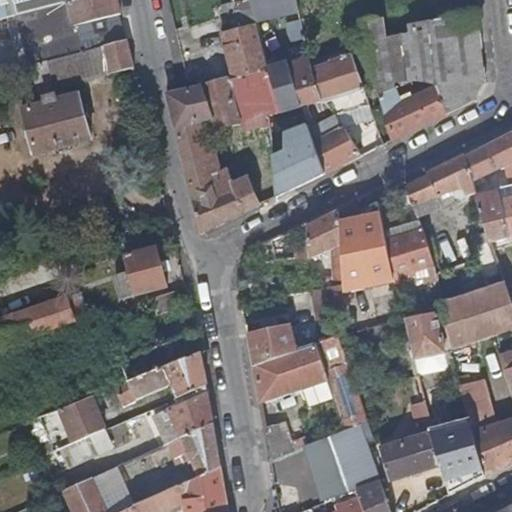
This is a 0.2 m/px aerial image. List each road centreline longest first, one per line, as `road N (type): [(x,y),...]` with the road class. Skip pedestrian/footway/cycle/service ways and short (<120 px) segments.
road 1 (tertiary): [(511,101),(196,261)]
road 2 (residential): [(196,261),(137,0)]
road 3 (tertiary): [(196,261),(250,511)]
